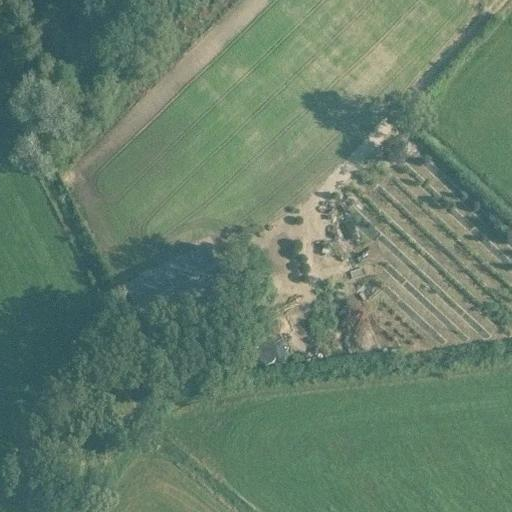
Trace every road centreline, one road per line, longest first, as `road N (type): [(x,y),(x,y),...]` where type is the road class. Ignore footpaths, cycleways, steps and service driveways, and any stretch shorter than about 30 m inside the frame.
road 1 (track): [(511,367),(162,403),(0,93)]
road 2 (unknown): [(511,6),(411,114)]
